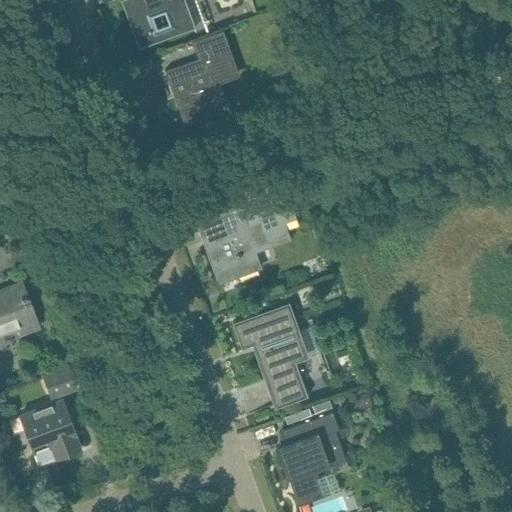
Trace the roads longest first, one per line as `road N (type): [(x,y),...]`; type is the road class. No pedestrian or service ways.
road 1 (residential): [(236,463),(136,187)]
road 2 (residential): [(136,187),(68,0)]
road 3 (residential): [(90,511),(236,463)]
road 4 (residential): [(0,230),(136,187)]
